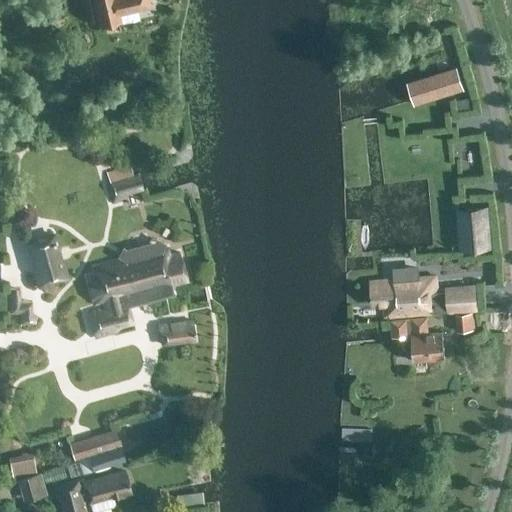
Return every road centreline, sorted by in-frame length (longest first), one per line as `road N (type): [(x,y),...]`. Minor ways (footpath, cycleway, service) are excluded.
road 1 (unclassified): [(511,248),(462,0)]
road 2 (unclassified): [(483,511),(511,366)]
